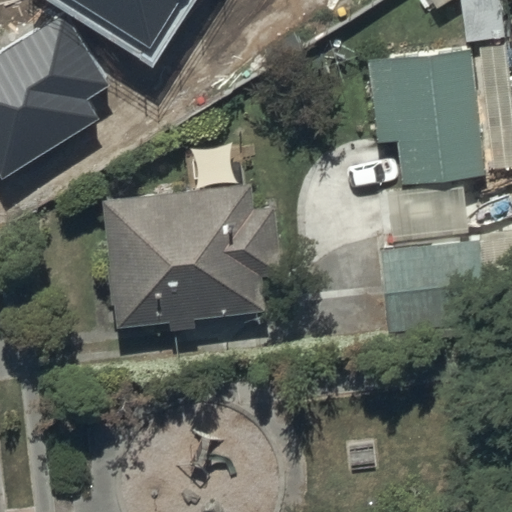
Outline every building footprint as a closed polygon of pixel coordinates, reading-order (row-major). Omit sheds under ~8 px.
[(180,0),(74,0),(150,47),(180,0)] [(65,16),(0,55),(0,174),(3,179),(99,120),(87,101),(109,87),(65,16)] [(460,39),(370,44),(373,103),(396,101),(401,172),(468,168),(460,39)] [(254,173),(107,185),(117,314),(170,310),(171,319),(196,317),(195,305),(267,300),(264,263),(283,261),(277,193),(255,195),(254,173)] [(457,233),(383,238),(389,323),(463,318),(457,233)]
